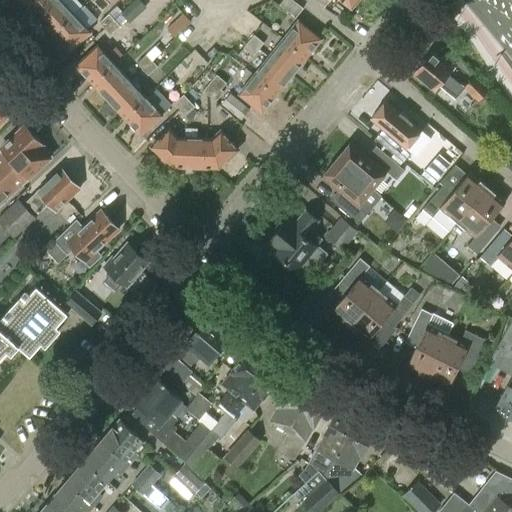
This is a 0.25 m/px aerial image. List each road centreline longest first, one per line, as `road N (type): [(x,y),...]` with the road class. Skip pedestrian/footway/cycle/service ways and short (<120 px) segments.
road 1 (residential): [(511,455),(291,340),(202,253)]
road 2 (residential): [(0,490),(34,460),(202,253)]
road 3 (residential): [(202,253),(0,40)]
road 4 (residential): [(202,253),(367,57)]
road 5 (residential): [(367,57),(511,180)]
